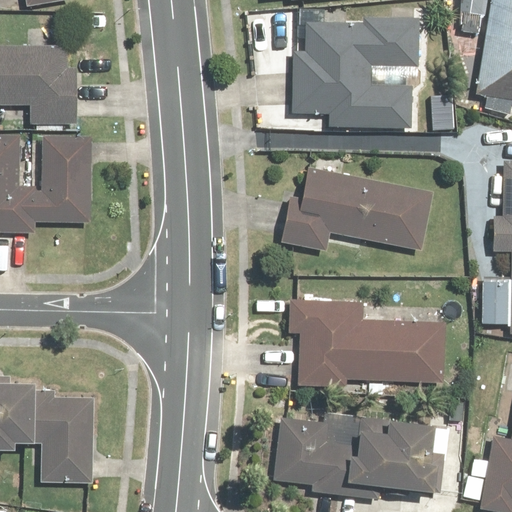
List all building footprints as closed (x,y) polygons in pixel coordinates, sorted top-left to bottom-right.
[(22,0),(24,9),(68,3),(67,0),(22,0)] [(511,106),(511,0),(479,0),(487,1),(470,106),(509,113),(510,107),(511,106)] [(359,27),(304,25),(302,56),(290,55),(288,114),(324,115),(323,125),(409,129),(410,91),(366,89),(367,67),(413,69),(415,23),(359,20),(359,27)] [(14,51),(0,50),(0,106),(25,107),(25,123),(72,124),(74,68),(64,68),(64,52),(54,52),(54,32),(15,31),(14,51)] [(87,227),(90,141),(30,139),(29,189),(12,188),(14,139),(0,138),(0,237),(30,239),(31,225),(87,227)] [(511,163),(498,163),(497,220),(489,220),(489,254),(506,255),(504,338),(511,338),(511,163)] [(432,196),(304,170),(297,205),(283,202),(274,245),(323,255),(327,236),(420,255),(432,196)] [(502,281),(479,281),(478,323),(501,324),(502,281)] [(442,324),(362,320),(363,304),(288,300),(286,337),(299,338),(296,388),(342,391),(343,380),(439,385),(442,324)] [(511,350),(498,420),(489,418),(471,505),(477,506),(476,511),(507,511),(509,505),(511,505),(511,350)] [(0,456),(6,457),(6,450),(26,450),(26,459),(37,460),(36,486),(88,489),(92,402),(29,399),(29,389),(0,387),(0,456)] [(341,417),(341,427),(322,427),(322,417),(292,416),(292,425),(271,424),(269,484),(307,485),(307,496),(360,497),(360,495),(426,496),(427,471),(424,471),(424,454),(441,454),(441,429),(397,429),(398,419),(341,417)]
